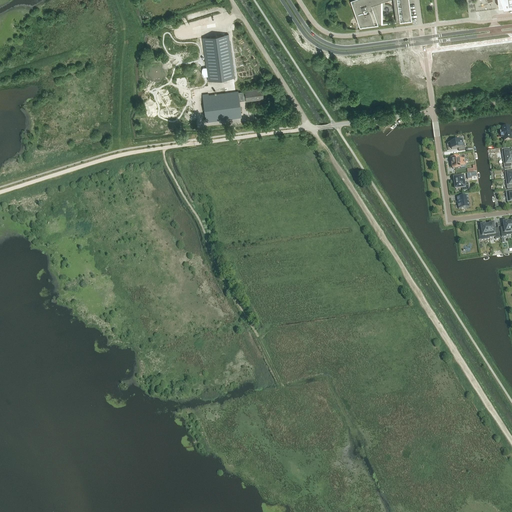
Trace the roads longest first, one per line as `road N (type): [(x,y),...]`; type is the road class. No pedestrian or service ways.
road 1 (track): [(511,441),(311,128)]
road 2 (track): [(0,191),(126,153),(311,128)]
road 3 (residential): [(433,111),(449,220),(511,211)]
road 4 (secondary): [(281,0),(306,36),(332,52),(423,43)]
road 5 (secondary): [(422,38),(335,46),(313,35),(288,0)]
road 6 (track): [(311,128),(230,0)]
road 7 (residential): [(311,128),(433,111)]
